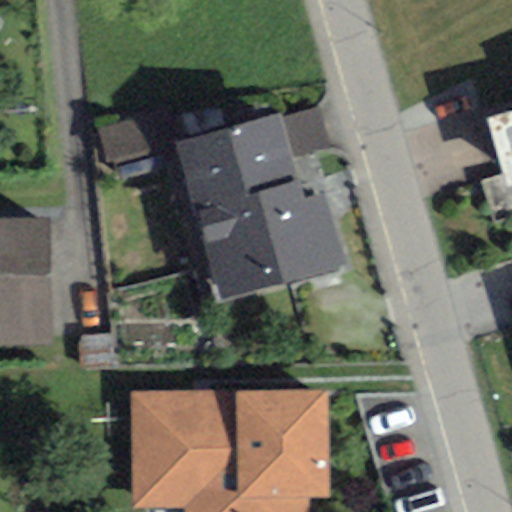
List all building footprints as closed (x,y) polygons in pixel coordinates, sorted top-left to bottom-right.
[(96,128),(105,162),(173,143),(181,141),(171,107),(96,128)] [(321,108),(281,119),(292,158),(332,147),(321,108)] [(511,109),(486,118),(508,188),(511,187),(511,109)] [(181,141),(173,143),(193,219),(198,217),(220,299),(343,267),(324,197),(304,202),(292,158),(281,119),(281,115),(181,141)] [(49,219),(0,219),(0,347),(51,347),(49,219)] [(78,337),(79,371),(113,370),(112,336),(78,337)] [(330,391),(130,393),(132,507),(184,507),(184,511),(308,511),(308,500),(331,499),(330,391)]
